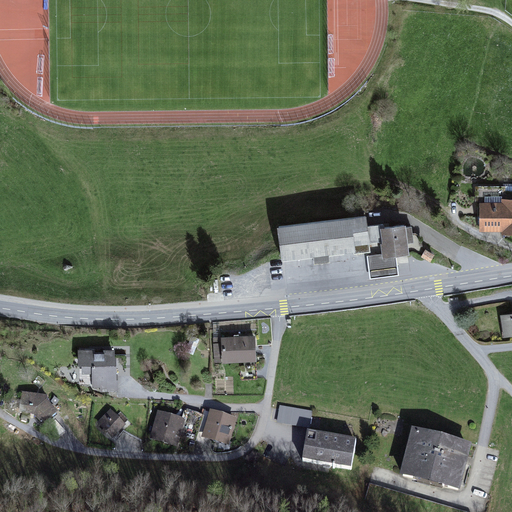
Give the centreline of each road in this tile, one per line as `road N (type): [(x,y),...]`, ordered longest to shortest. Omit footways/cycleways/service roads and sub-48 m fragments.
road 1 (residential): [(0,412),(79,449),(236,455),(259,432),(284,307)]
road 2 (primary): [(284,307),(118,319),(0,308)]
road 3 (primary): [(426,289),(284,307)]
road 4 (residential): [(511,391),(426,289)]
